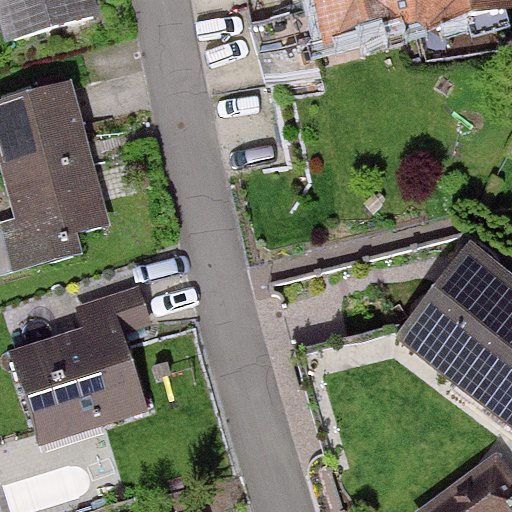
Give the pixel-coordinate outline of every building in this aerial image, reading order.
[(0,0),(0,45),(0,47),(96,20),(90,0),(0,0)] [(318,49),(410,26),(402,0),(305,0),(309,13),(316,43),(318,49)] [(402,0),(410,26),(427,35),(462,21),(511,11),(511,8),(509,0),(402,0)] [(309,13),(248,29),(255,58),(316,43),(309,13)] [(316,43),(255,58),(263,90),(324,75),(316,43)] [(68,86),(0,105),(0,175),(13,222),(0,225),(0,280),(84,257),(78,233),(107,225),(68,86)] [(511,271),(472,241),(396,338),(511,428),(511,271)] [(81,333),(8,356),(37,446),(145,412),(121,338),(148,330),(135,290),(74,309),(81,333)] [(511,511),(511,487),(491,458),(415,511),(511,511)]
